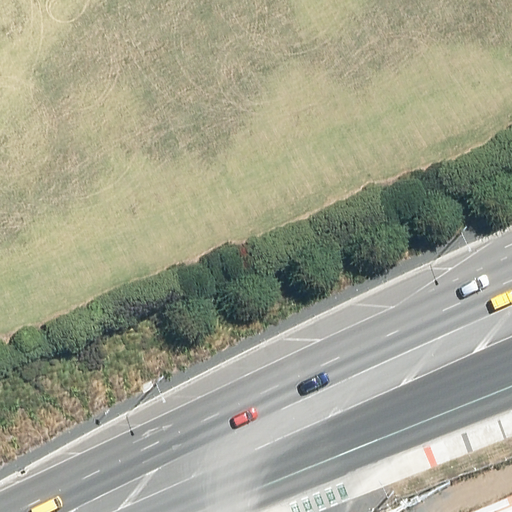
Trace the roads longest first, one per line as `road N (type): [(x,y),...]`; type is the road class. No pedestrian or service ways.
road 1 (trunk): [(0,507),(511,261)]
road 2 (trunk): [(511,351),(130,511)]
